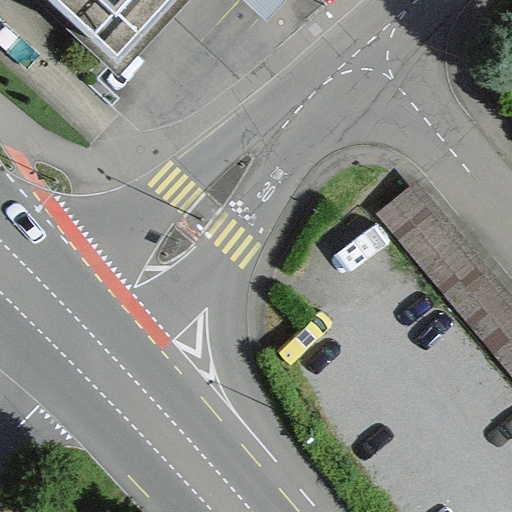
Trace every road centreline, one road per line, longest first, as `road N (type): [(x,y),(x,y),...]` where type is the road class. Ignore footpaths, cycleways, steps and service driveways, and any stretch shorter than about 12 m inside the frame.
road 1 (residential): [(80,348),(374,51)]
road 2 (primary): [(232,511),(80,348)]
road 3 (residential): [(511,213),(374,51)]
